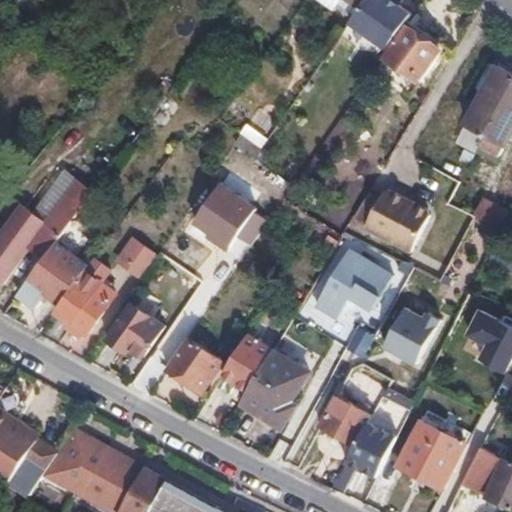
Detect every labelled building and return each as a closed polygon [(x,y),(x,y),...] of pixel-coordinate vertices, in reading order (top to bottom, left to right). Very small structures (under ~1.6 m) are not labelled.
[(349,0),(362,8),(367,0),(349,0)] [(367,0),(362,8),(352,22),(389,49),(408,22),(415,12),(397,0),(367,0)] [(389,49),(385,54),(424,81),(446,49),(408,22),(389,49)] [(511,67),(501,61),(472,115),(491,127),(482,144),(500,154),(511,131),(511,67)] [(169,94),(157,111),(170,120),(182,104),(169,94)] [(251,122),(269,136),(277,125),(259,111),(251,122)] [(242,132),(235,142),(256,157),(264,147),(242,132)] [(32,181),(24,176),(6,202),(13,208),(23,205),(28,198),(23,194),(32,181)] [(371,190),(356,215),(370,222),(368,226),(413,250),(432,214),(430,208),(420,203),(418,207),(410,203),(408,197),(393,188),(387,190),(383,197),(371,190)] [(511,209),(486,196),(477,214),(504,228),(511,211),(511,209)] [(36,217),(0,264),(0,278),(4,282),(33,243),(48,254),(75,219),(76,217),(60,206),(53,216),(51,222),(53,224),(51,226),(45,222),(43,222),(36,217)] [(85,207),(79,215),(94,227),(101,218),(85,207)] [(0,239),(0,264),(36,217),(28,211),(22,218),(18,216),(0,239)] [(48,254),(20,293),(38,306),(48,293),(63,303),(92,265),(70,249),(83,231),(78,227),(80,223),(75,219),(48,254)] [(511,241),(500,236),(490,258),(511,267),(511,241)] [(128,245),(119,257),(136,269),(151,249),(142,242),(136,250),(128,245)] [(350,250),(317,306),(338,319),(351,298),(373,311),(394,276),(350,250)] [(422,255),(417,265),(444,278),(449,268),(422,255)] [(84,280),(62,311),(90,331),(113,301),(84,280)] [(135,303),(110,338),(129,351),(133,346),(146,355),(166,324),(135,303)] [(511,323),(480,308),(467,333),(488,344),(481,357),(508,371),(511,363),(511,323)] [(408,309),(387,349),(423,368),(446,326),(430,317),(428,320),(408,309)] [(364,358),(374,333),(359,327),(349,352),(364,358)] [(250,333),(223,375),(251,391),(276,349),(250,333)] [(190,337),(170,367),(204,391),(224,361),(190,337)] [(251,391),(244,402),(286,426),(297,408),(292,404),(311,371),(276,349),(251,391)] [(510,396),(511,391),(511,379),(499,374),(476,421),(493,430),(510,396)] [(0,511),(234,511),(75,428),(47,473),(119,511),(0,511),(0,399),(6,391),(0,387),(0,511)] [(340,394),(323,424),(357,443),(372,415),(367,411),(370,405),(361,400),(358,405),(340,394)] [(301,467),(329,410),(316,404),(288,461),(301,467)] [(0,405),(0,465),(16,476),(44,434),(0,405)] [(424,420),(400,464),(445,485),(468,443),(424,420)] [(370,421),(349,460),(379,476),(400,438),(370,421)] [(487,493),(511,505),(511,461),(485,446),(474,469),(494,479),(487,493)]
